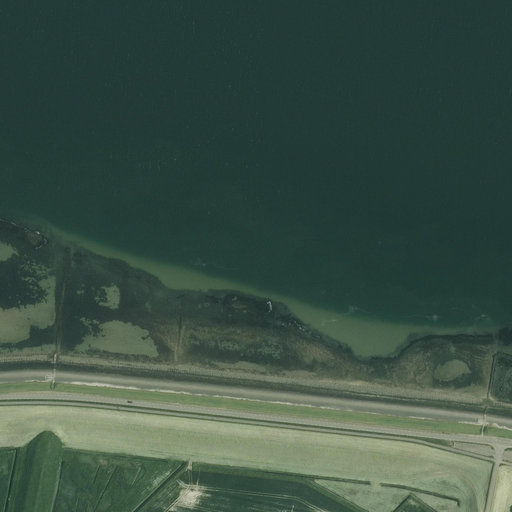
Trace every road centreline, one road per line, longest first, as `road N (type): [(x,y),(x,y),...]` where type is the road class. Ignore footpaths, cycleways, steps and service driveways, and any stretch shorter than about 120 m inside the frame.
road 1 (tertiary): [(499,443),(77,395),(0,394)]
road 2 (unclassified): [(480,511),(472,480),(448,470),(391,479),(199,458),(189,465)]
